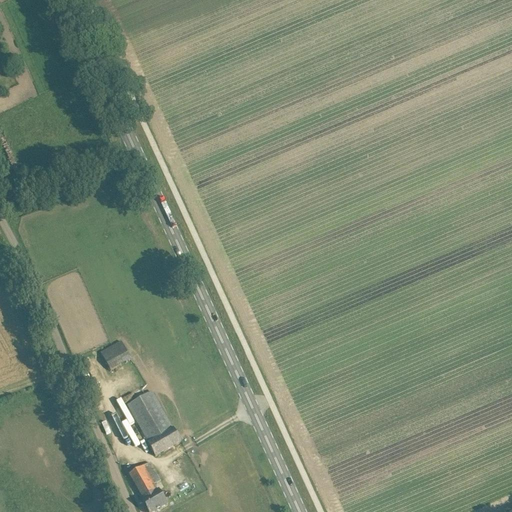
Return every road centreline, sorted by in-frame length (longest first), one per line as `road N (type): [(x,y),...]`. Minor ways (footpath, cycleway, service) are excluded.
road 1 (primary): [(298,511),(65,0)]
road 2 (track): [(0,224),(126,511)]
